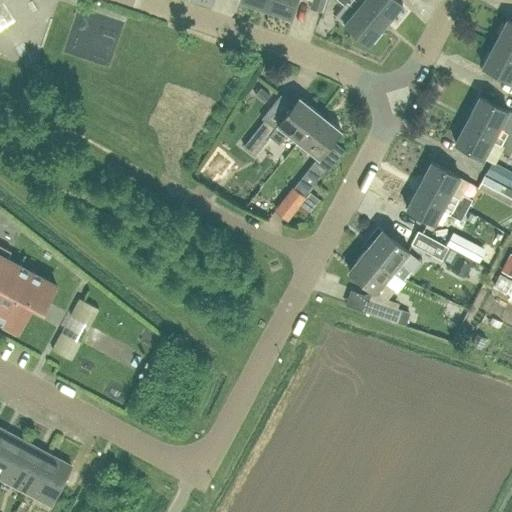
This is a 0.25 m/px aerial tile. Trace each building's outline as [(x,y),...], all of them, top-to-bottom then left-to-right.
[(241,0),(265,8),(268,0),(241,0)] [(268,0),(265,8),(290,17),(296,0),(268,0)] [(325,0),(311,0),(309,8),(322,12),(325,0)] [(368,44),(385,23),(356,0),(338,0),(346,6),(349,2),(356,8),(344,23),(368,44)] [(356,0),(385,23),(402,3),(398,0),(356,0)] [(494,42),(511,51),(511,21),(506,19),(494,42)] [(511,51),(494,42),(482,65),(510,80),(511,77),(511,51)] [(467,119),(511,142),(511,129),(509,128),(507,132),(499,128),(508,110),(479,95),(467,119)] [(298,140),(320,112),(299,96),(275,127),(264,119),(243,145),(254,154),(269,135),(279,142),(287,132),(298,140)] [(320,112),(298,140),(318,156),(294,186),(305,195),(325,169),(328,171),(345,149),(332,139),(340,129),(320,112)] [(509,154),(511,148),(511,142),(467,119),(454,142),(483,157),(492,140),(500,144),(498,148),(509,154)] [(418,184),(466,209),(471,199),(460,193),(458,197),(450,193),(459,176),(431,161),(418,184)] [(511,186),(511,171),(491,161),(485,173),(511,186)] [(218,162),(208,174),(221,184),(230,172),(218,162)] [(252,197),(260,184),(243,173),(235,186),(252,197)] [(511,205),(511,190),(484,176),(478,188),(511,205)] [(460,220),(466,209),(418,184),(406,207),(435,223),(444,205),(452,210),(449,214),(460,220)] [(318,200),(309,193),(300,205),(309,212),(318,200)] [(365,249),(392,271),(402,279),(410,270),(400,262),(409,251),(377,225),(368,237),(372,240),(365,249)] [(411,243),(442,259),(448,247),(418,230),(411,243)] [(452,233),(446,244),(460,251),(466,240),(452,233)] [(0,317),(4,320),(5,321),(2,326),(16,334),(19,329),(20,329),(28,312),(32,305),(44,311),(45,309),(44,309),(48,301),(57,285),(40,276),(40,277),(21,266),(20,265),(21,263),(20,263),(18,265),(6,259),(11,250),(0,244),(0,317)] [(448,247),(442,259),(453,265),(457,256),(459,252),(448,247)] [(384,281),(392,271),(365,249),(348,269),(376,291),(386,299),(394,289),(384,281)] [(470,263),(457,256),(453,265),(450,270),(463,277),(470,263)] [(511,257),(508,256),(500,270),(511,276),(511,275),(511,257)] [(99,308),(79,297),(70,314),(90,325),(99,308)] [(369,297),(364,311),(397,322),(401,309),(369,297)] [(52,348),(71,359),(81,341),(61,331),(52,348)] [(478,353),(486,338),(476,333),(469,348),(478,353)] [(1,427),(0,426),(0,475),(3,477),(2,478),(3,478),(24,439),(9,431),(8,432),(0,428),(1,427)] [(38,447),(24,439),(3,478),(3,479),(4,477),(14,483),(14,484),(26,491),(47,451),(46,451),(46,452),(38,448),(38,447)] [(47,452),(47,451),(26,491),(38,497),(39,496),(50,501),(49,503),(50,504),(71,464),(56,456),(55,457),(47,453),(47,452)]
